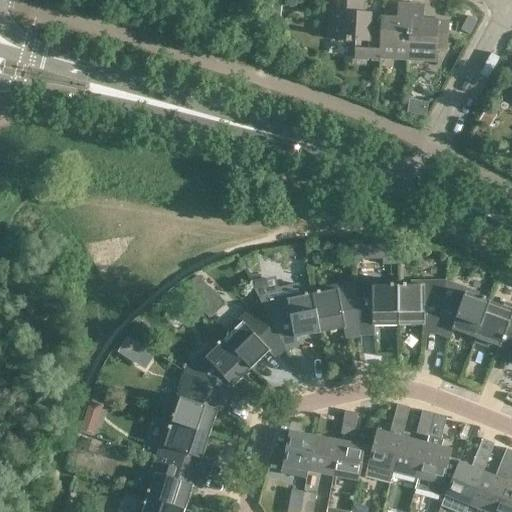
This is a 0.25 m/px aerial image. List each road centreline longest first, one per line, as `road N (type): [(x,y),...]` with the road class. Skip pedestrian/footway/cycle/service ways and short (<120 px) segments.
road 1 (residential): [(244,511),(267,425),(284,407),(398,386),(511,429)]
road 2 (tertiary): [(203,116),(417,183)]
road 3 (unclassified): [(417,183),(510,6)]
road 4 (tertiary): [(123,95),(92,70),(0,40)]
road 5 (tertiary): [(0,82),(85,101),(123,95)]
